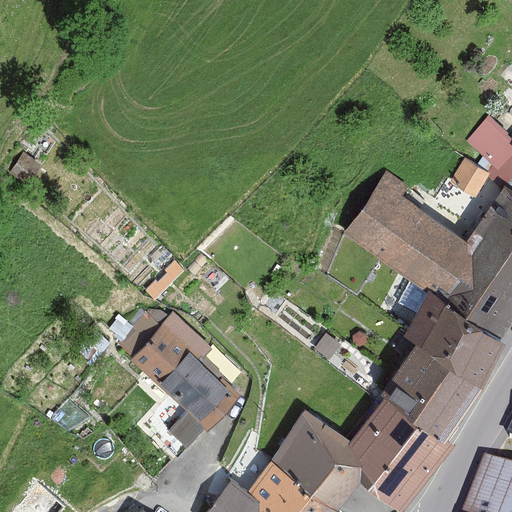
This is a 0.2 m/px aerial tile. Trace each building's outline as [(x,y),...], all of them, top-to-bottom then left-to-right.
[(511,151),(511,139),(490,116),(467,142),(497,171),(511,151)] [(490,174),(465,158),(451,181),(476,198),(490,174)] [(387,171),(344,234),(428,293),(500,342),(511,324),(511,193),(504,190),(467,242),(403,196),(408,187),(387,171)] [(416,346),(483,390),(506,345),(500,342),(428,293),(404,338),(416,346)] [(212,349),(174,311),(132,359),(207,433),(242,398),(200,363),(212,349)] [(416,346),(381,397),(385,400),(446,443),(483,390),(416,346)] [(404,511),(455,446),(446,443),(385,400),(351,441),(360,484),(401,511),(404,511)] [(351,441),(307,410),(272,461),(309,497),(338,511),(360,484),(351,441)] [(461,511),(511,511),(511,461),(484,453),(461,511)] [(338,511),(309,497),(272,461),(248,492),(232,481),(208,511),(338,511)] [(73,511),(77,508),(44,480),(15,511),(73,511)]
